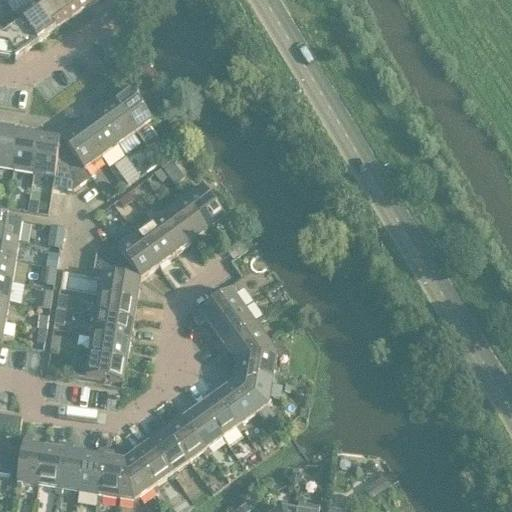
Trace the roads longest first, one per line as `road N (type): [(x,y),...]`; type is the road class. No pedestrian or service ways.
road 1 (secondary): [(265,0),(511,409)]
road 2 (residential): [(217,277),(178,305),(164,390),(116,425),(42,413),(0,377)]
road 3 (residential): [(0,76),(23,79),(110,19)]
